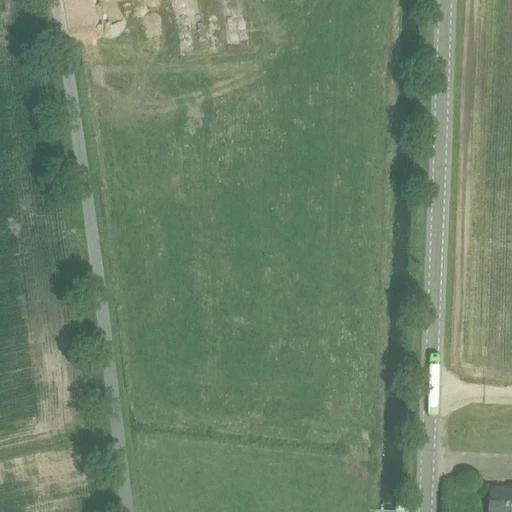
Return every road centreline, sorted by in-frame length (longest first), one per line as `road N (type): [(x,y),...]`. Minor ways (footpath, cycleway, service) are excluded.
road 1 (unclassified): [(126,511),(55,0)]
road 2 (tertiary): [(425,511),(446,0)]
